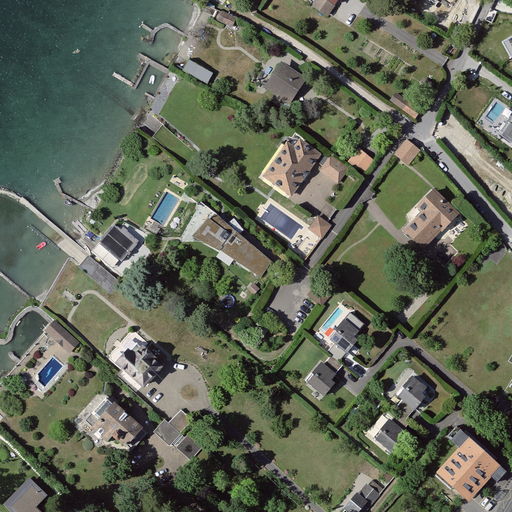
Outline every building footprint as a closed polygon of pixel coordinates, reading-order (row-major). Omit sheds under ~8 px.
[(317,0),(313,7),(329,18),(336,7),(324,0),(317,0)] [(237,19),(223,12),(218,21),(232,28),(237,19)] [(511,35),(502,41),(511,58),(511,57),(511,35)] [(213,75),(189,62),(184,73),(208,85),(213,75)] [(308,80),(282,63),(265,89),(278,98),(275,102),(287,111),(308,80)] [(424,78),(418,87),(428,94),(435,85),(424,78)] [(410,103),(397,94),(391,103),(404,112),(410,103)] [(422,112),(410,103),(404,112),(417,120),(422,112)] [(511,117),(500,134),(511,142),(511,117)] [(193,150),(163,126),(153,138),(183,163),(193,150)] [(409,141),(396,156),(409,167),(422,152),(409,141)] [(289,146),(266,179),(291,197),(320,156),(301,143),(296,151),(289,146)] [(360,149),(348,162),(358,171),(360,168),(365,173),(375,162),(360,149)] [(330,159),(321,172),(337,183),(339,184),(349,169),(332,157),(330,159)] [(324,199),(311,187),(315,183),(309,178),(294,194),(313,211),(324,199)] [(433,188),(415,206),(421,211),(402,230),(422,250),(458,213),(433,188)] [(319,216),(309,230),(322,240),(332,226),(319,216)] [(263,280),(273,263),(218,217),(213,221),(233,236),(222,253),(263,280)] [(233,236),(213,221),(212,220),(196,239),(222,253),(233,236)] [(116,226),(101,244),(123,262),(140,242),(125,229),(123,232),(116,226)] [(120,282),(89,257),(79,268),(111,294),(120,282)] [(324,266),(317,274),(331,286),(338,278),(324,266)] [(320,282),(309,295),(319,304),(322,307),(335,292),(322,281),(320,282)] [(337,330),(330,338),(335,342),(346,352),(358,339),(354,336),(359,330),(344,317),(335,328),(337,330)] [(81,344),(56,322),(46,333),(71,355),(81,344)] [(339,361),(346,352),(335,342),(327,351),(332,355),(324,363),(336,374),(343,365),(339,361)] [(131,352),(118,366),(141,388),(145,391),(165,370),(161,366),(157,363),(159,361),(146,348),(136,358),(131,352)] [(331,380),(336,374),(324,363),(321,361),(312,371),(314,373),(307,381),(324,395),(335,382),(331,380)] [(405,387),(398,395),(403,400),(414,410),(426,396),(422,393),(427,387),(412,375),(403,385),(405,387)] [(504,399),(498,395),(492,402),(497,407),(504,399)] [(511,412),(511,406),(504,399),(497,407),(508,417),(511,412)] [(133,450),(146,435),(107,400),(87,422),(109,443),(114,440),(119,435),(121,436),(126,440),(126,442),(123,445),(128,449),(130,448),(133,450)] [(411,413),(414,410),(403,400),(395,408),(399,412),(392,421),(404,431),(411,422),(407,418),(411,413)] [(182,411),(170,424),(181,435),(193,422),(182,411)] [(399,437),(404,431),(392,421),(389,418),(380,428),(382,430),(375,439),(391,453),(402,440),(399,437)] [(170,424),(166,421),(155,434),(170,447),(173,444),(181,435),(170,424)] [(450,438),(459,447),(463,443),(495,472),(491,477),(498,483),(508,471),(495,459),(476,442),(459,427),(450,438)] [(484,434),(476,442),(495,459),(502,451),(484,434)] [(119,446),(123,445),(126,442),(126,440),(121,436),(119,435),(114,440),(115,443),(119,446)] [(201,447),(189,436),(186,439),(181,435),(173,444),(190,460),(201,447)] [(495,472),(463,443),(459,447),(440,468),(437,472),(444,479),(469,502),(491,477),(495,472)] [(437,472),(440,468),(434,463),(426,471),(440,484),(444,479),(437,472)] [(52,511),(45,505),(57,492),(36,472),(4,504),(12,511),(52,511)] [(372,480),(368,485),(379,494),(383,489),(372,480)] [(367,483),(358,493),(368,501),(358,511),(365,511),(380,494),(379,494),(368,485),(367,483)] [(357,492),(343,508),(348,511),(358,511),(368,501),(358,493),(357,492)]
